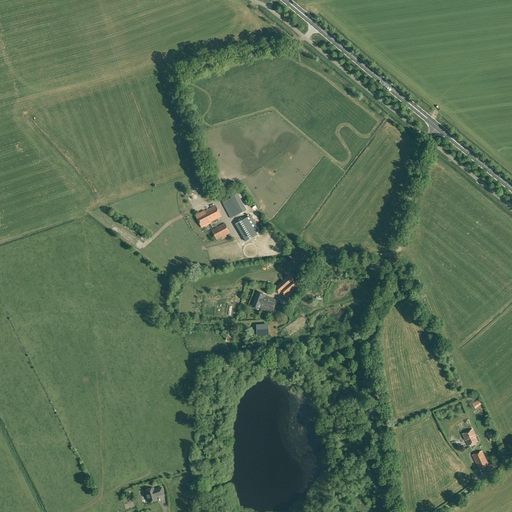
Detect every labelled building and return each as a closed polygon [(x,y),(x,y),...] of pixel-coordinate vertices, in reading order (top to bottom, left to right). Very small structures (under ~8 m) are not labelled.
[(231,218),(246,211),(237,195),(222,202),(231,218)] [(130,196),(126,201),(133,207),(135,204),(132,202),(134,200),(130,196)] [(221,216),(216,206),(200,214),(199,213),(195,216),(201,227),(221,216)] [(246,241),(261,232),(251,215),(236,224),(246,241)] [(217,240),(230,233),(225,223),(211,230),(217,240)] [(159,237),(171,254),(179,249),(167,232),(159,237)] [(286,297),(298,286),(289,275),(274,288),(279,294),(281,292),(284,296),(285,296),(286,297)] [(273,313),(277,301),(265,296),(266,294),(258,291),(252,307),(259,310),(260,307),(273,313)] [(257,324),(257,333),(270,332),(269,323),(257,324)] [(479,399),(473,403),(476,408),(482,404),(479,399)] [(493,419),(488,414),(483,418),(488,423),(493,419)] [(478,442),(475,435),(473,429),(462,434),(465,441),(466,440),(468,446),(478,442)] [(479,470),(488,465),(482,451),(472,455),(479,470)] [(164,495),(162,486),(154,489),(154,487),(144,490),(148,503),(158,500),(157,497),(164,495)]
